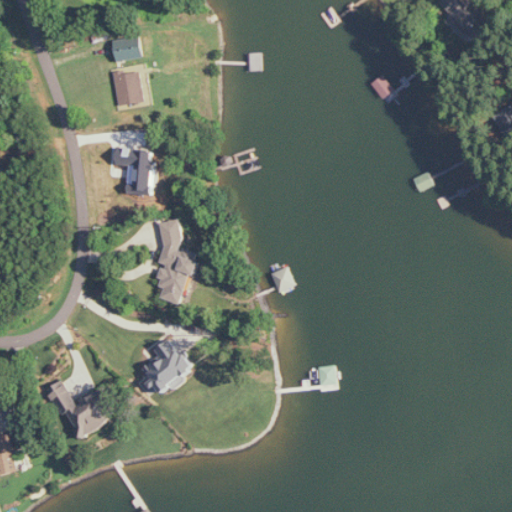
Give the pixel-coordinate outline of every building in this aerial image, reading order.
[(121,63),(148,57),(144,35),(116,41),(121,63)] [(121,106),(148,103),(145,71),(118,73),(121,106)] [(511,141),(511,109),(503,113),(511,141)] [(120,165),(133,165),(132,194),(159,196),(160,168),(157,168),(157,151),(121,149),(120,165)] [(185,304),(194,276),(200,275),(204,261),(187,256),(186,245),(188,238),(185,219),(166,222),(166,223),(169,246),(164,263),(165,268),(163,274),(165,287),(168,288),(165,298),(185,304)] [(277,275),(282,292),(299,286),(294,270),(277,275)] [(160,349),(165,356),(146,368),(162,392),(197,370),(176,338),(160,349)] [(79,402),(69,381),(56,387),(80,440),(119,421),(113,407),(118,405),(110,387),(79,402)] [(0,436),(0,460),(3,476),(22,473),(15,434),(0,436)] [(32,468),(30,449),(20,451),(23,470),(32,468)]
